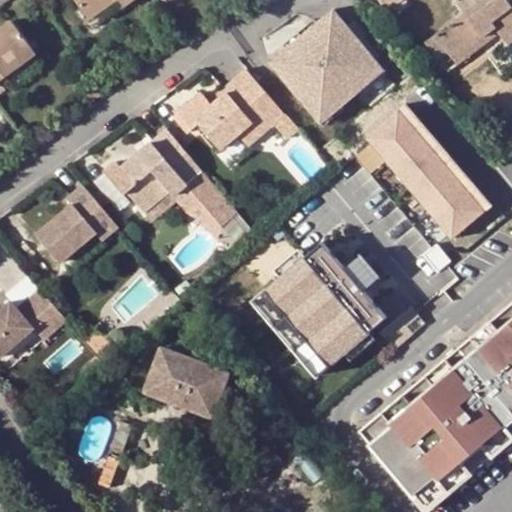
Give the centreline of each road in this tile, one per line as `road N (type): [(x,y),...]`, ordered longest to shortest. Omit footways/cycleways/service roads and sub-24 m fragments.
road 1 (residential): [(511,271),(346,412),(346,440),(402,511)]
road 2 (residential): [(0,202),(272,18)]
road 3 (residential): [(80,511),(0,401)]
